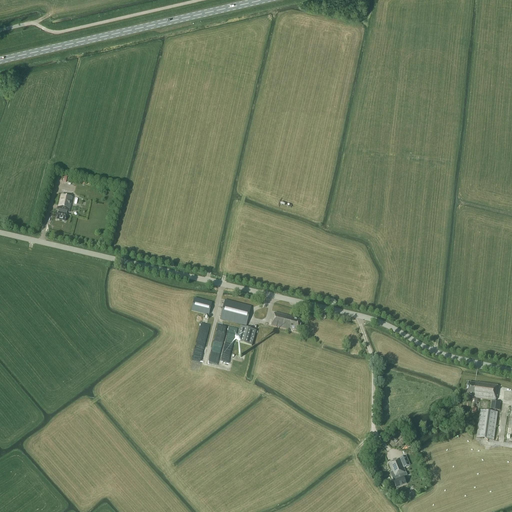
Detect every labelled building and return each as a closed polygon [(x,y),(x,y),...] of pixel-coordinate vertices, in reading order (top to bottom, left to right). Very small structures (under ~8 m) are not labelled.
[(73,197),(60,194),(57,209),(59,210),(58,213),(56,219),(65,221),(66,215),(66,214),(66,212),(69,212),(73,197)] [(191,311),(209,315),(212,303),(195,298),(191,311)] [(220,319),(246,326),(251,307),(225,300),(220,319)] [(271,325),(290,330),(290,329),(300,332),(303,320),(293,318),(293,317),(275,312),(275,313),(274,313),(271,325)] [(209,361),(219,364),(229,327),(219,324),(209,361)] [(236,342),(251,346),(255,330),(240,326),(236,342)] [(233,367),(240,369),(242,361),(235,360),(233,367)] [(492,401),(491,409),(492,409),(492,412),(481,410),(477,438),(494,440),(497,413),(495,412),(495,410),(499,410),(500,403),(495,402),(498,385),(479,382),(479,383),(475,382),(475,384),(468,383),(466,395),(472,396),(472,397),(475,398),(492,401)] [(402,475),(405,473),(406,473),(404,468),(410,466),(407,457),(389,465),(394,478),(398,476),(399,478),(393,480),(396,488),(406,484),(403,476),(402,475)]
